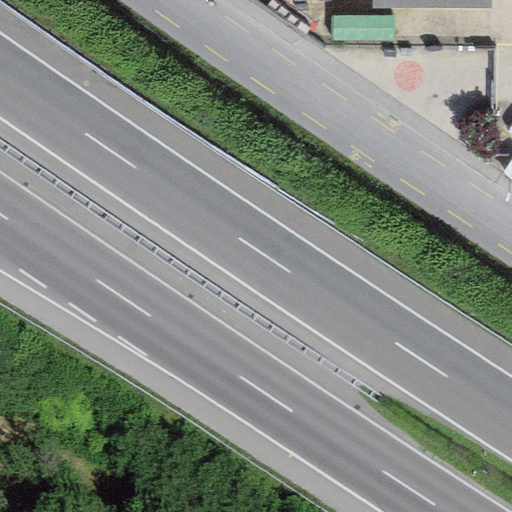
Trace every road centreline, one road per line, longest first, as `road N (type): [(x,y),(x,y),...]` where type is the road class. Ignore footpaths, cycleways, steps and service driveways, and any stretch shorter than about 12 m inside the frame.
road 1 (trunk): [(511,419),(0,76)]
road 2 (trunk): [(0,215),(444,511)]
road 3 (tertiary): [(171,0),(511,230)]
